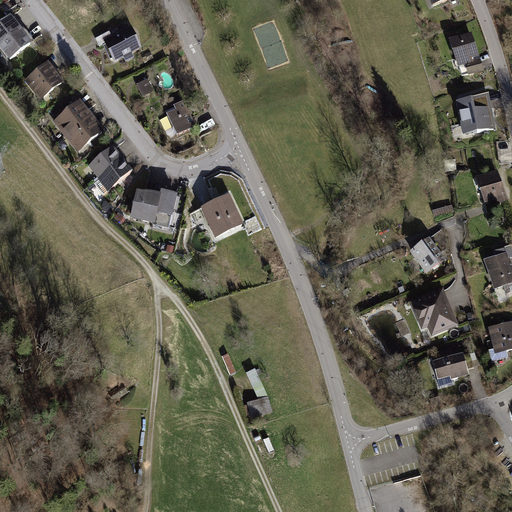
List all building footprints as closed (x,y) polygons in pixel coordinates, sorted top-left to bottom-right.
[(25,32),(14,17),(0,27),(0,49),(1,50),(25,32)] [(36,46),(25,32),(1,50),(12,64),(36,46)] [(119,32),(98,42),(102,51),(107,48),(115,66),(126,61),(128,65),(138,60),(136,56),(142,53),(133,32),(122,37),(119,32)] [(472,35),(451,43),(460,68),(467,66),(470,75),(484,70),(472,35)] [(152,54),(146,57),(149,64),(155,62),(152,54)] [(53,63),(27,83),(43,104),(69,84),(53,63)] [(151,81),(138,88),(145,101),(158,95),(151,81)] [(458,104),(464,136),(496,132),(489,95),(472,101),(458,104)] [(61,148),(68,142),(95,121),(83,104),(56,125),(62,134),(54,140),(61,148)] [(179,115),(161,124),(168,137),(176,132),(181,141),(200,131),(187,105),(177,111),(179,115)] [(68,142),(81,158),(108,137),(95,121),(68,142)] [(89,169),(99,182),(124,162),(113,149),(89,169)] [(94,186),(105,198),(134,175),(124,162),(99,182),(94,186)] [(498,173),(477,181),(486,206),(495,202),(496,206),(508,202),(498,173)] [(161,197),(138,191),(132,217),(155,222),(161,197)] [(162,194),(161,197),(155,222),(154,225),(169,229),(177,198),(162,194)] [(231,199),(202,213),(217,244),(246,229),(231,199)] [(447,239),(442,234),(434,239),(445,255),(449,252),(447,239)] [(447,263),(431,241),(412,254),(428,276),(447,263)] [(511,268),(507,254),(486,262),(496,289),(503,286),(507,295),(511,293),(511,268)] [(444,291),(413,304),(424,330),(430,327),(434,337),(459,326),(444,291)] [(511,325),(490,331),(495,351),(489,353),(492,363),(509,359),(507,352),(511,350),(511,325)] [(471,355),(434,364),(439,385),(453,382),(452,380),(456,378),(455,374),(475,369),(471,355)] [(223,360),(231,378),(238,375),(230,357),(223,360)] [(260,404),(271,401),(258,373),(248,378),(260,404)] [(260,404),(248,407),(253,422),(275,416),(271,401),(260,404)]
